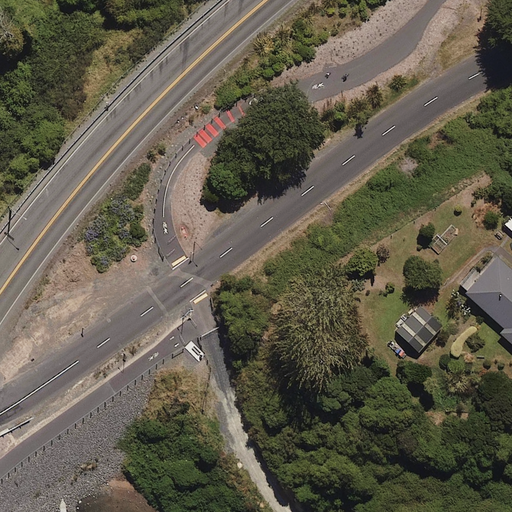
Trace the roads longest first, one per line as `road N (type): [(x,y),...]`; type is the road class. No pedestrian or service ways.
road 1 (residential): [(0,413),(433,99),(511,59)]
road 2 (trunk): [(261,0),(101,155),(0,284)]
